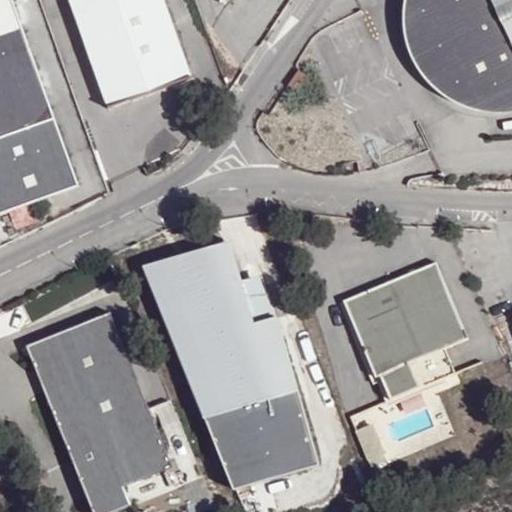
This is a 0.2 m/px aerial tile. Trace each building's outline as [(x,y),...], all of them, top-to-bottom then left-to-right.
[(14,0),(0,0),(0,217),(82,189),(58,121),(14,0)] [(70,0),(109,106),(195,76),(167,0),(70,0)] [(511,0),(419,0),(420,0),(418,11),(417,17),(417,28),(418,33),(421,44),(424,52),(426,55),(429,61),(434,69),(438,72),(445,78),(456,86),(466,90),(491,95),(502,94),(511,91),(511,0)] [(231,241),(202,250),(209,274),(238,266),(231,241)] [(202,250),(145,267),(237,490),(321,465),(286,341),(278,317),(255,324),(238,266),(209,274),(202,250)] [(467,338),(435,260),(359,294),(351,318),(373,375),(381,373),(390,399),(454,374),(446,347),(467,338)] [(111,313),(27,347),(95,511),(117,511),(182,486),(111,313)] [(372,423),(356,429),(371,465),(386,458),(372,423)]
